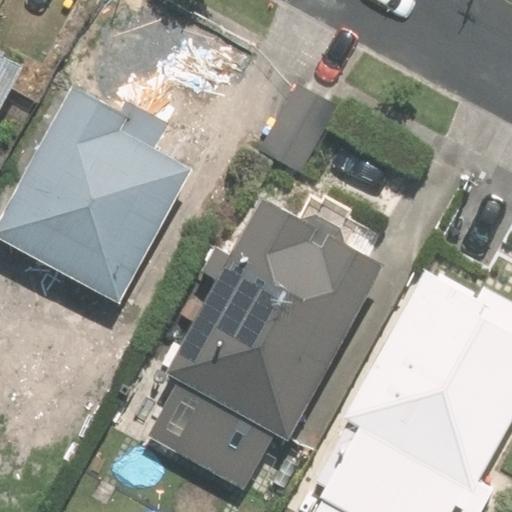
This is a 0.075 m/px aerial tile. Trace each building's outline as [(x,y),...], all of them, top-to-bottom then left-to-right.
[(0,105),(22,65),(0,53),(0,105)] [(191,169),(188,166),(174,158),(185,139),(165,128),(168,122),(127,100),(121,113),(73,87),(0,217),(0,261),(25,275),(35,258),(55,268),(33,309),(78,334),(101,293),(117,304),(159,227),(191,169)] [(292,88),(257,151),(300,175),(335,112),(292,88)] [(187,243),(222,178),(190,161),(188,166),(191,169),(159,227),(187,243)] [(511,211),(511,209),(474,189),(441,249),(479,270),(511,211)] [(300,220),(262,200),(231,255),(216,246),(202,270),(215,277),(162,372),(178,380),(147,434),(245,489),(275,435),(285,441),(382,265),(347,246),(339,226),(315,214),(300,220)] [(424,268),(342,416),(361,423),(325,493),(355,511),(484,511),(498,490),(481,481),(511,420),(511,329),(510,328),(511,325),(511,300),(485,285),(479,298),(424,268)]
